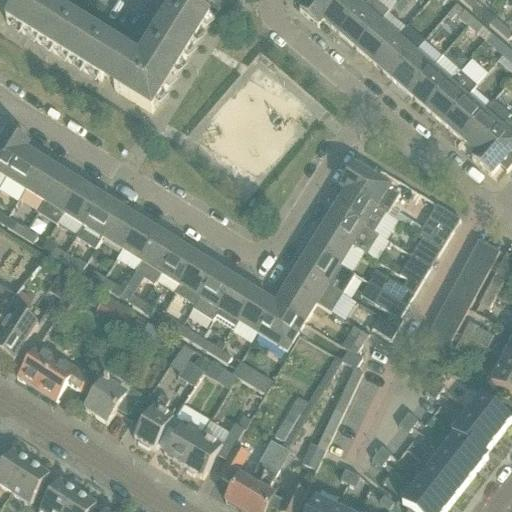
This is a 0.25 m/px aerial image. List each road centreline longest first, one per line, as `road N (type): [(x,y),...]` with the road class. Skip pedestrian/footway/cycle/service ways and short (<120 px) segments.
road 1 (residential): [(366,101),(265,258),(5,103)]
road 2 (residential): [(194,511),(0,395)]
road 3 (residential): [(511,220),(366,101)]
road 4 (residential): [(366,101),(275,23),(273,0)]
